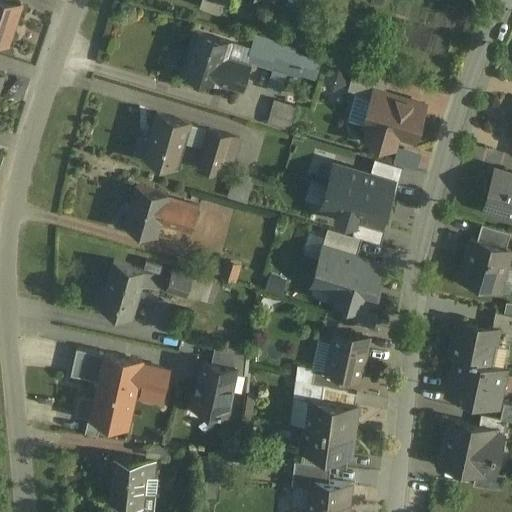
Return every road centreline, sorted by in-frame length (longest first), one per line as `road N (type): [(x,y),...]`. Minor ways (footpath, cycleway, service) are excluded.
road 1 (residential): [(391,511),(438,184),(507,0)]
road 2 (residential): [(76,0),(11,197),(23,511)]
